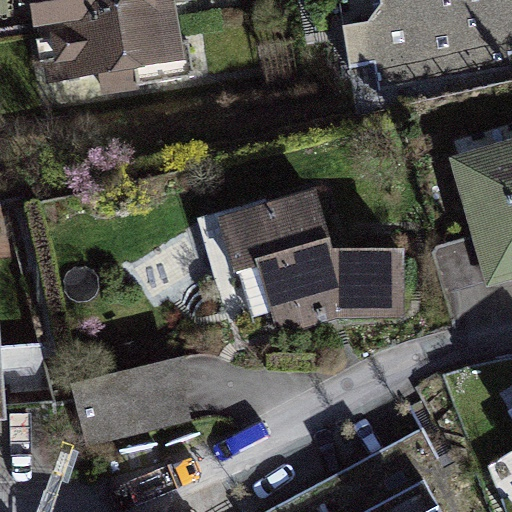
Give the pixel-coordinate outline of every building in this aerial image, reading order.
[(40,0),(44,20),(171,0),(40,0)] [(44,20),(54,87),(182,67),(171,0),(44,20)] [(376,74),(379,93),(511,72),(511,0),(341,0),(354,78),(376,74)] [(511,139),(456,153),(488,291),(511,285),(511,139)] [(409,244),(337,245),(319,187),(222,217),(239,268),(262,262),(284,336),(319,322),(410,319),(409,244)] [(1,266),(0,265),(0,427),(11,427),(1,266)] [(181,344),(72,376),(91,442),(200,410),(181,344)] [(449,511),(435,484),(382,511),(449,511)]
